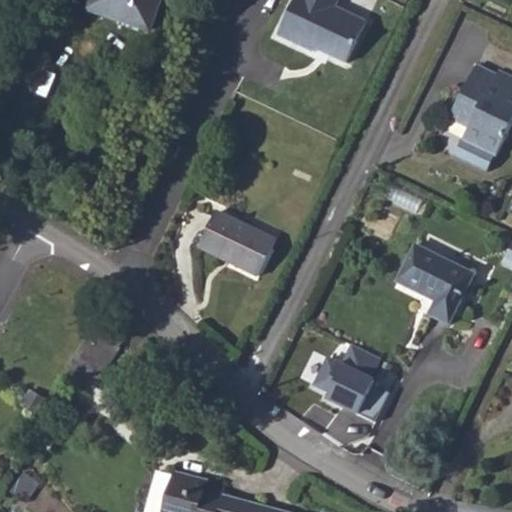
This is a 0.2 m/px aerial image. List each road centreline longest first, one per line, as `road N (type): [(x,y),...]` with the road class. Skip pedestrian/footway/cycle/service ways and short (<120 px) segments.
road 1 (residential): [(250,408),(437,0)]
road 2 (residential): [(250,408),(122,279),(29,221)]
road 3 (residential): [(425,511),(326,462),(250,408)]
